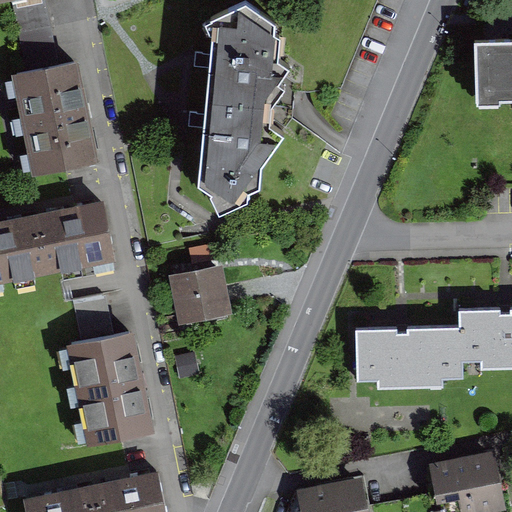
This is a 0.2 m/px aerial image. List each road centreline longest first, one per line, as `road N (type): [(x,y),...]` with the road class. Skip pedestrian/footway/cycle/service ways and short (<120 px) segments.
road 1 (residential): [(351,223),(230,511)]
road 2 (residential): [(443,0),(351,223)]
road 3 (residential): [(511,233),(383,234),(351,223)]
